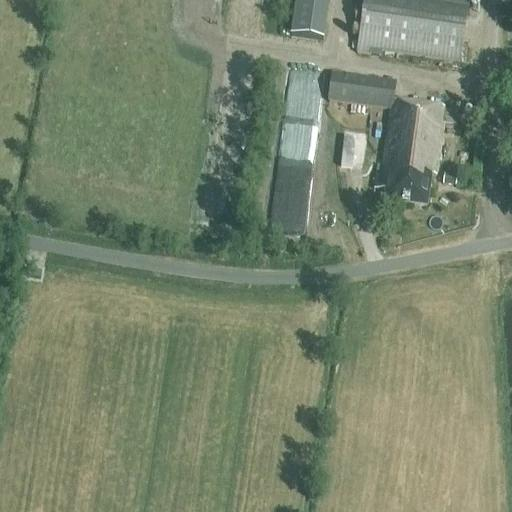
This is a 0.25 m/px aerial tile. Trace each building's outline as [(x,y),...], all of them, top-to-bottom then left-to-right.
[(322,43),(328,0),(296,0),(290,38),(322,43)] [(469,0),(363,0),(356,50),(380,53),(458,65),(469,0)] [(455,129),(458,113),(391,102),(393,86),(330,76),(326,104),(389,114),(379,172),(376,172),(373,191),(383,193),(381,205),(425,212),(430,180),(435,181),(443,127),(455,129)] [(363,129),(364,120),(353,118),(352,127),(363,129)] [(364,170),(369,134),(344,131),(339,166),(364,170)] [(455,191),(457,179),(446,177),(444,189),(455,191)]
